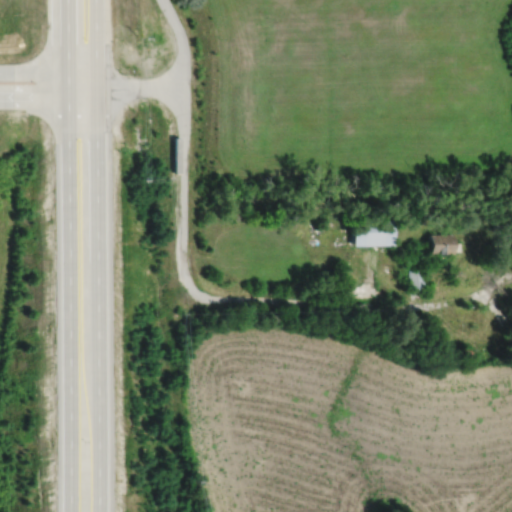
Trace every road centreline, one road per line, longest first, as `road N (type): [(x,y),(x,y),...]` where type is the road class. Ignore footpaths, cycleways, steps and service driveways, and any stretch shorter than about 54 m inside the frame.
road 1 (trunk): [(101,511),(96,88)]
road 2 (trunk): [(68,102),(72,511)]
